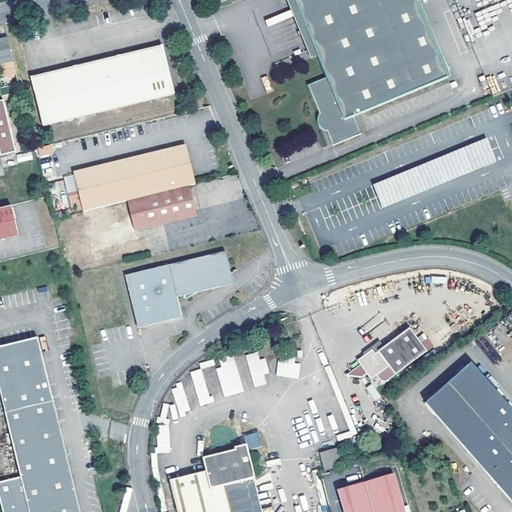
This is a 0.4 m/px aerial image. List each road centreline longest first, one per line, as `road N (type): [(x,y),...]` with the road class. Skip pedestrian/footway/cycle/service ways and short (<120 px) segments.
road 1 (unclassified): [(297,285),(180,0)]
road 2 (residential): [(147,511),(137,444),(158,380),(221,326),(297,285)]
road 3 (unknown): [(257,187),(507,75)]
road 4 (unknown): [(511,372),(478,345),(430,381),(411,408),(418,428),(491,511)]
road 5 (unknown): [(297,285),(330,369),(303,449),(314,511)]
road 6 (residential): [(297,285),(422,256),(477,263),(511,283)]
road 7 (unknown): [(137,444),(72,418),(43,320),(0,324)]
road 8 (unknown): [(227,114),(89,152)]
